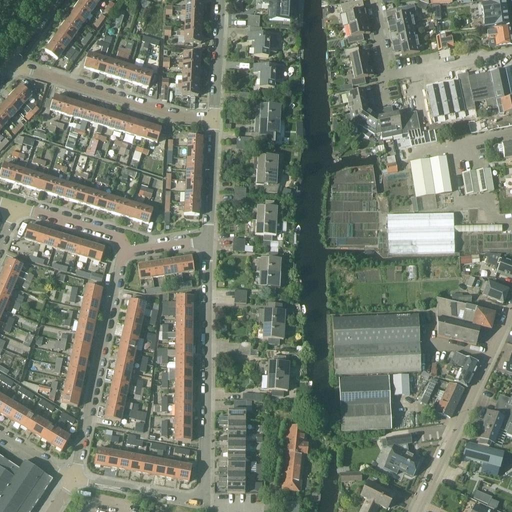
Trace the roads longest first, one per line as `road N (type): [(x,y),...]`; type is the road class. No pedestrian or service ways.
road 1 (residential): [(201,499),(208,242)]
road 2 (residential): [(71,480),(123,254)]
road 3 (tertiary): [(511,317),(417,511)]
road 4 (residential): [(11,65),(158,111),(212,119)]
road 5 (residential): [(201,499),(71,480)]
road 6 (residential): [(383,77),(511,54)]
road 7 (residential): [(123,254),(113,235),(13,205)]
road 8 (residential): [(208,242),(212,119)]
